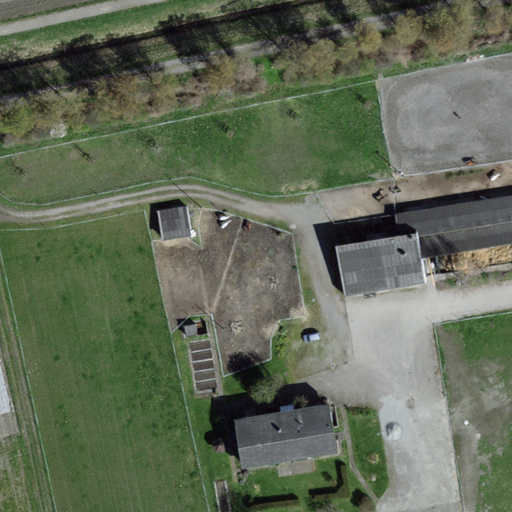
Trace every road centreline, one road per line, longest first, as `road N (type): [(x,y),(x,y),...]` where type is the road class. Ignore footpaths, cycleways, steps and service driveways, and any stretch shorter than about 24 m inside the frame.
road 1 (unclassified): [(0,106),(490,0)]
road 2 (track): [(0,211),(51,215),(171,191),(226,197),(308,232),(341,309),(425,312)]
road 3 (track): [(0,28),(131,0)]
